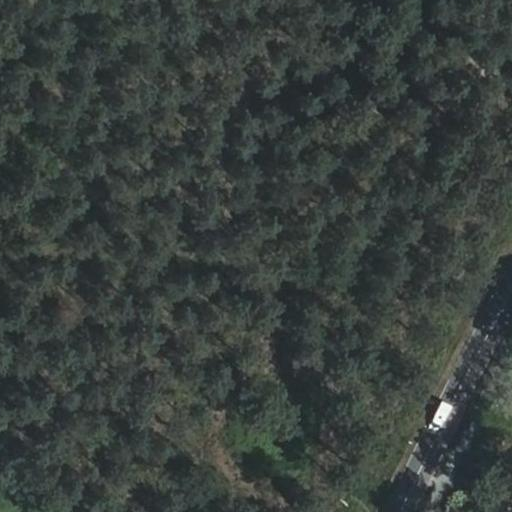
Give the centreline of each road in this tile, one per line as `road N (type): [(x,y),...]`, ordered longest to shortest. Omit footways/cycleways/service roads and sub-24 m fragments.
road 1 (track): [(0,77),(75,93),(379,103),(511,138)]
road 2 (secondary): [(405,511),(511,296)]
